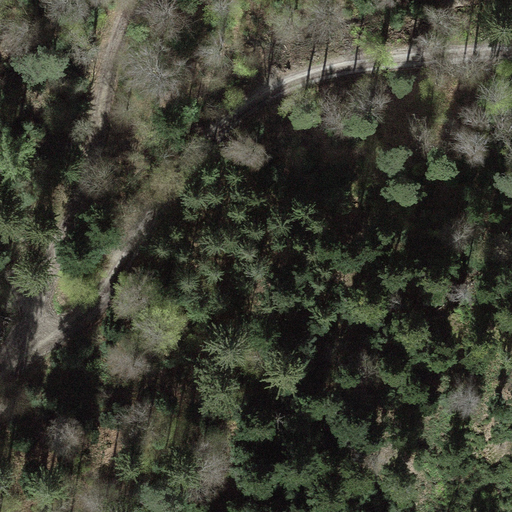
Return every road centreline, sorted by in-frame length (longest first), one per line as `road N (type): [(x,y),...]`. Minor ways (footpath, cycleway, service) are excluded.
road 1 (track): [(38,325),(53,329),(79,317),(181,171),(270,93),(346,66),(511,57)]
road 2 (track): [(0,369),(38,325),(109,64),(135,0)]
